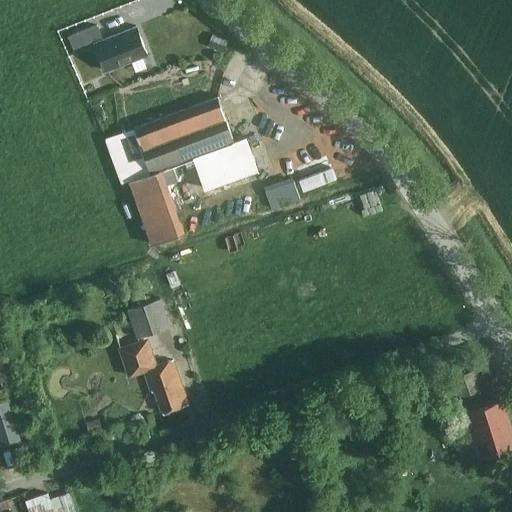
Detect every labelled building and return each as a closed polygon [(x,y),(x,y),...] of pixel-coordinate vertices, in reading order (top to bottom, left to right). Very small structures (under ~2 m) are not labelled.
[(75,51),(96,43),(106,71),(148,54),(137,26),(103,40),(98,25),(69,36),(75,51)] [(218,35),(213,47),(224,52),(229,40),(218,35)] [(234,141),(219,96),(135,128),(151,173),(129,181),(126,182),(128,187),(132,186),(153,244),(185,233),(167,184),(177,180),(186,206),(262,178),(247,136),(234,141)] [(151,173),(135,128),(116,134),(105,138),(115,166),(123,164),(129,181),(151,173)] [(332,167),(299,180),(304,191),(336,179),(332,167)] [(297,178),(267,187),(273,207),(303,198),(297,178)] [(128,308),(137,337),(171,327),(162,298),(128,308)] [(148,349),(144,340),(121,348),(130,375),(145,370),(152,391),(156,390),(164,413),(189,404),(174,359),(157,365),(151,348),(148,349)] [(485,388),(478,369),(450,379),(457,398),(485,388)] [(0,442),(1,445),(20,439),(4,388),(0,388),(0,442)] [(411,405),(413,414),(438,407),(436,398),(411,405)] [(471,412),(472,414),(484,452),(484,454),(511,444),(511,435),(502,402),(471,412)] [(86,421),(89,432),(102,428),(99,418),(86,421)] [(409,449),(410,449),(418,449),(418,424),(409,424),(409,448),(409,449)] [(409,449),(409,448),(400,448),(399,473),(409,473),(410,449),(409,449)] [(18,470),(28,468),(25,450),(15,451),(18,470)] [(26,500),(29,511),(54,511),(48,492),(26,500)]
